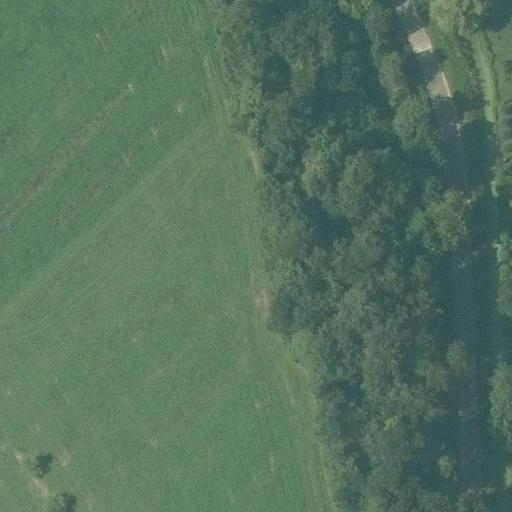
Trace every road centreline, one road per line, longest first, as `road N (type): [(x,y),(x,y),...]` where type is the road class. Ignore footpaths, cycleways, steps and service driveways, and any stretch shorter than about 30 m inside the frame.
road 1 (track): [(332,0),(400,161),(413,511)]
road 2 (unclassified): [(472,511),(454,183),(446,131),(398,0)]
